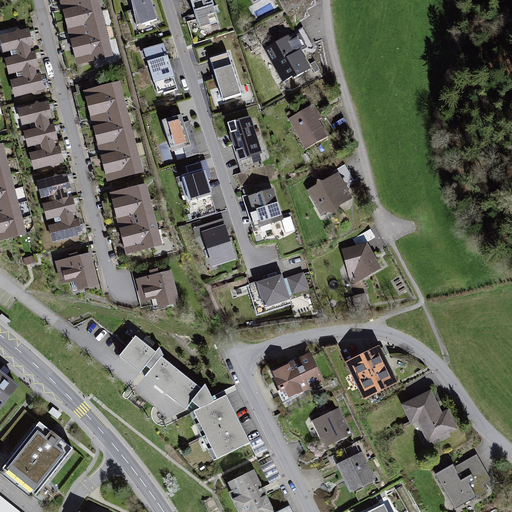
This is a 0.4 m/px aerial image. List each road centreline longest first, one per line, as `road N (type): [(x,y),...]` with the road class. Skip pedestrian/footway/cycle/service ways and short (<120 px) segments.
road 1 (residential): [(310,511),(243,374),(246,358),(268,346),(365,328),(394,335),(424,351),(511,449)]
road 2 (residential): [(38,0),(113,283)]
road 3 (residential): [(166,0),(251,269)]
road 4 (tertiary): [(164,511),(83,409),(0,335)]
road 5 (residential): [(327,0),(339,73),(375,205),(389,228)]
